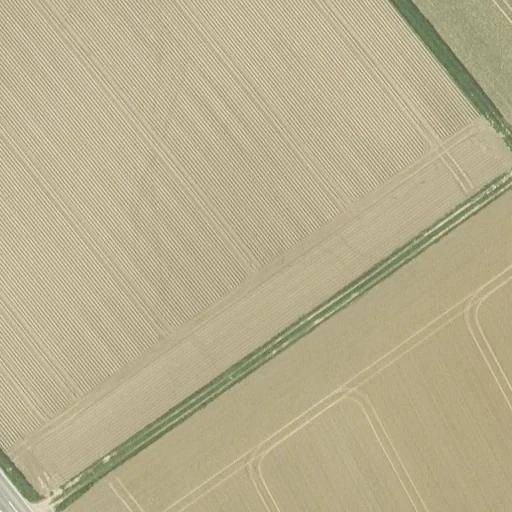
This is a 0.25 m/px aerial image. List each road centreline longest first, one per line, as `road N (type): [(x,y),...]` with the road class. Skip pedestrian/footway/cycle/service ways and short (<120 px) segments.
road 1 (track): [(45,511),(511,179)]
road 2 (track): [(399,0),(511,142)]
